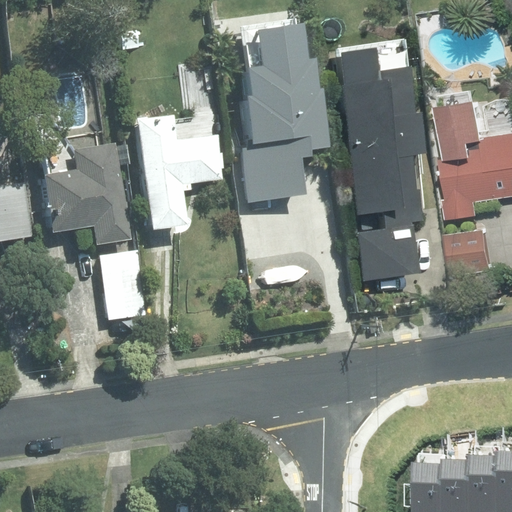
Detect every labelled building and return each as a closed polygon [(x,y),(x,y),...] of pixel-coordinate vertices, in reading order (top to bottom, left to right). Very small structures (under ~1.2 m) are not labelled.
[(137,26),(104,34),(109,56),(142,47),(137,26)] [(226,101),(239,203),(294,196),(289,164),(298,163),(297,156),(315,153),(302,61),(291,62),(286,29),(241,35),(245,69),(231,71),(234,99),(226,101)] [(393,44),(325,53),(347,220),(373,216),(375,232),(347,236),(353,283),(409,275),(402,224),(414,223),(412,211),(421,210),(409,118),(403,119),(393,44)] [(204,65),(184,68),(193,128),(213,125),(204,65)] [(511,133),(484,137),(479,101),(438,106),(442,142),(435,143),(445,218),(479,213),(477,201),(511,196),(511,133)] [(164,117),(125,122),(140,233),(179,228),(174,188),(214,182),(208,139),(168,144),(164,117)] [(122,241),(108,145),(61,152),(65,173),(30,179),(39,237),(83,230),(86,247),(122,241)] [(0,240),(25,237),(18,187),(0,189),(0,240)] [(485,229),(446,235),(451,275),(491,270),(485,229)] [(131,252),(93,258),(103,320),(141,315),(131,252)] [(413,464),(409,511),(511,511),(511,446),(492,445),(491,453),(466,452),(465,460),(442,459),(442,466),(413,464)]
